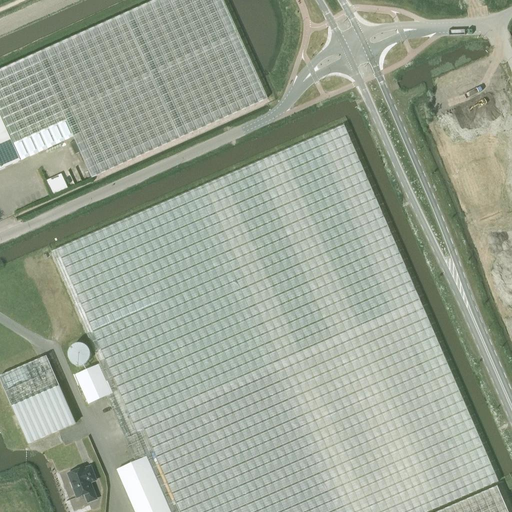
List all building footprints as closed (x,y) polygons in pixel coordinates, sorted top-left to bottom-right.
[(266,99),(221,0),(153,0),(0,69),(0,118),(19,161),(72,137),(90,178),(266,99)] [(0,118),(0,169),(19,161),(0,118)] [(344,125),(52,252),(100,364),(75,375),(88,405),(107,397),(119,425),(124,436),(135,462),(117,470),(134,511),(426,511),(498,481),(344,125)] [(46,356),(0,376),(0,380),(28,444),(76,424),(46,356)] [(88,502),(96,499),(89,482),(95,480),(90,467),(85,469),(69,475),(77,497),(85,494),(88,502)] [(508,511),(497,487),(438,511),(508,511)]
